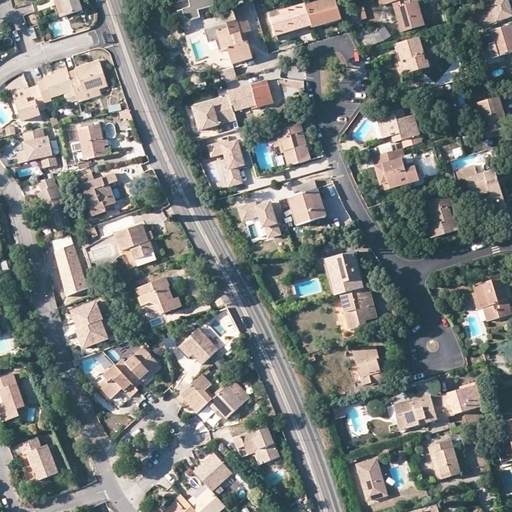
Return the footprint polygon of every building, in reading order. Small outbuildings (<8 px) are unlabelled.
[(54,0),(60,15),(65,14),(60,0),(54,0)] [(60,0),(65,14),(66,16),(84,10),(80,0),(60,0)] [(215,4),(214,0),(189,0),(190,6),(183,8),(186,16),(190,19),(200,16),(198,9),(215,4)] [(325,0),(307,6),(313,24),(314,28),(342,19),(336,0),(325,0)] [(384,0),(386,4),(394,2),(402,32),(425,26),(419,1),(412,3),(410,0),(384,0)] [(511,1),(511,0),(491,0),(492,4),(473,11),(478,28),(511,17),(511,2),(511,1)] [(307,4),(281,11),(282,16),(272,19),(276,35),(313,24),(307,6),(307,4)] [(368,19),(364,5),(358,7),(362,20),(368,19)] [(236,20),(227,23),(228,28),(216,31),(219,40),(222,50),(229,48),(234,64),(253,57),(249,42),(246,42),(244,43),(241,34),(244,33),(251,31),(243,7),(233,10),(236,20)] [(58,22),(52,24),(55,36),(62,34),(58,22)] [(212,42),(219,40),(216,31),(228,28),(227,23),(209,29),(212,42)] [(511,25),(492,31),(495,42),(490,44),(494,57),(511,51),(511,25)] [(37,39),(34,29),(27,31),(31,41),(37,39)] [(385,30),(364,37),(367,47),(388,39),(385,30)] [(397,44),(403,62),(406,74),(420,70),(418,64),(427,62),(419,38),(397,44)] [(69,73),(75,90),(79,102),(86,100),(85,94),(101,89),(109,86),(101,61),(76,69),(77,70),(69,73)] [(220,71),(224,83),(238,79),(234,67),(220,71)] [(39,86),(45,103),(53,101),(52,98),(75,90),(69,73),(68,70),(45,78),(46,81),(38,83),(39,86)] [(260,83),(228,92),(234,112),(257,105),(257,108),(271,104),(266,86),(261,88),(260,83)] [(45,103),(39,86),(26,91),(26,94),(28,98),(16,102),(23,121),(42,115),(40,107),(46,105),(45,103)] [(103,94),(101,89),(85,94),(86,100),(103,94)] [(15,98),(16,102),(28,98),(26,94),(15,98)] [(234,113),(228,95),(191,106),(198,129),(236,118),(234,112),(234,113)] [(288,109),(301,105),(298,95),(290,98),(286,102),(288,109)] [(361,110),(381,103),(370,97),(361,110)] [(500,97),(478,103),(486,133),(508,127),(500,97)] [(396,116),(379,121),(384,138),(392,135),(394,142),(403,140),(405,148),(422,143),(414,115),(397,120),(396,116)] [(278,121),(281,129),(298,124),(296,116),(278,121)] [(281,129),(271,132),(275,147),(283,145),(290,170),(294,169),(294,168),(293,164),(310,159),(300,124),(298,124),(281,129)] [(101,126),(80,130),(82,142),(74,143),(77,161),(107,154),(101,126)] [(46,128),(23,133),(25,140),(24,140),(26,150),(17,152),(20,162),(41,158),(43,168),(57,165),(53,145),(49,145),(46,128)] [(213,161),(225,157),(230,171),(225,173),(229,189),(244,185),(239,170),(254,166),(249,150),(242,152),(239,143),(222,148),(221,143),(208,147),(213,161)] [(381,184),(384,183),(389,182),(391,189),(419,180),(414,162),(407,164),(402,149),(374,157),(381,184)] [(478,175),(475,165),(457,171),(460,181),(466,179),(472,196),(489,191),(494,205),(504,201),(495,170),(478,175)] [(79,176),(82,185),(96,180),(92,171),(79,176)] [(116,173),(96,180),(82,185),(94,216),(107,212),(106,206),(117,202),(110,184),(119,180),(116,173)] [(39,193),(47,211),(51,209),(61,230),(71,226),(67,215),(71,214),(54,177),(38,181),(43,192),(39,193)] [(315,192),(324,220),(327,219),(318,191),(315,192)] [(315,192),(289,200),(298,229),(324,220),(315,192)] [(446,196),(428,201),(431,213),(435,226),(429,227),(432,238),(460,229),(457,218),(453,220),(449,207),(446,196)] [(504,201),(494,205),(496,212),(499,214),(507,212),(504,201)] [(289,234),(279,204),(272,206),(271,203),(258,207),(256,204),(237,210),(242,224),(258,219),(266,242),(289,234)] [(56,232),(61,230),(51,209),(47,211),(56,232)] [(116,234),(122,251),(132,248),(136,260),(147,256),(147,254),(154,251),(151,241),(149,241),(143,224),(116,234)] [(97,235),(94,226),(85,230),(87,235),(89,234),(91,237),(97,235)] [(138,266),(136,260),(132,248),(122,251),(129,270),(138,266)] [(354,255),(342,258),(344,268),(357,265),(354,255)] [(340,298),(364,292),(357,265),(344,268),(342,258),(325,262),(335,300),(340,298)] [(477,286),(478,292),(483,309),(485,308),(489,321),(511,313),(511,311),(501,275),(484,281),(484,284),(477,286)] [(136,289),(143,306),(151,303),(159,306),(163,314),(182,306),(179,297),(174,299),(169,286),(170,286),(167,277),(136,289)] [(366,324),(376,321),(368,291),(364,292),(340,298),(350,333),(367,328),(366,324)] [(478,310),(483,309),(478,292),(473,293),(478,310)] [(111,338),(97,303),(75,311),(86,337),(82,339),(86,348),(111,338)] [(143,306),(163,314),(159,306),(151,303),(143,306)] [(200,329),(184,344),(193,354),(203,365),(219,350),(200,329)] [(188,360),(193,354),(184,344),(179,348),(188,360)] [(123,372),(136,386),(143,381),(141,378),(158,363),(144,347),(127,364),(129,366),(123,372)] [(386,374),(385,374),(381,375),(378,363),(380,362),(376,348),(354,355),(363,389),(371,386),(372,389),(389,384),(386,374)] [(314,354),(305,357),(306,364),(316,360),(314,354)] [(122,359),(116,364),(117,365),(123,372),(129,366),(127,364),(122,359)] [(161,366),(158,363),(141,378),(143,381),(144,382),(161,366)] [(136,386),(123,372),(117,365),(104,377),(107,379),(100,385),(113,399),(124,389),(131,398),(140,390),(136,386)] [(26,407),(14,374),(0,378),(0,392),(4,404),(10,421),(20,417),(18,410),(26,407)] [(199,413),(207,405),(211,401),(213,399),(206,391),(209,388),(213,385),(204,375),(178,398),(183,404),(187,400),(199,413)] [(478,385),(442,396),(448,417),(484,406),(478,385)] [(213,399),(211,401),(219,410),(227,419),(243,403),(227,386),(216,397),(213,399)] [(216,397),(209,388),(206,391),(213,399),(216,397)] [(413,400),(394,405),(401,430),(420,424),(421,427),(429,424),(429,422),(448,417),(442,396),(432,399),(432,397),(414,402),(413,400)] [(215,414),(219,410),(211,401),(207,405),(215,414)] [(0,413),(3,423),(10,421),(4,404),(0,405),(0,413)] [(341,407),(333,409),(336,420),(344,417),(341,407)] [(511,422),(509,423),(511,434),(511,440),(500,444),(503,453),(501,453),(504,464),(511,461),(511,422)] [(242,458),(255,452),(260,450),(266,464),(280,457),(268,426),(234,439),(242,458)] [(39,440),(21,446),(25,456),(28,454),(38,482),(59,475),(49,447),(43,449),(39,440)] [(453,440),(433,446),(443,479),(463,473),(453,440)] [(439,480),(443,479),(433,446),(429,447),(439,480)] [(260,466),(266,464),(260,450),(255,452),(260,466)] [(209,488),(212,491),(233,472),(215,453),(194,472),(206,485),(209,488)] [(378,459),(357,466),(368,503),(390,497),(378,459)] [(206,485),(194,495),(197,498),(209,488),(206,485)] [(219,511),(226,506),(212,491),(209,488),(197,498),(194,495),(188,501),(198,511),(219,511)] [(198,511),(188,501),(182,495),(176,500),(177,502),(170,509),(172,511),(198,511)]
